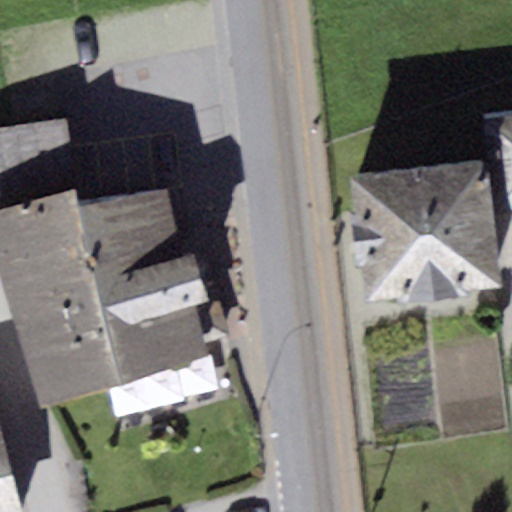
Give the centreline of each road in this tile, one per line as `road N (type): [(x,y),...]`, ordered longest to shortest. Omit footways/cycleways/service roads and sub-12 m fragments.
road 1 (primary): [(312,496),(258,0)]
road 2 (residential): [(0,339),(53,511)]
